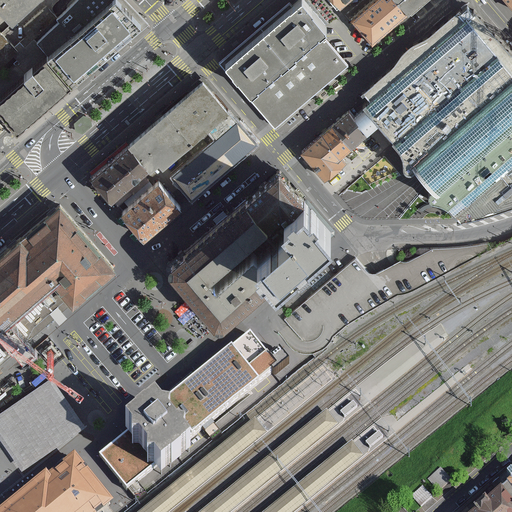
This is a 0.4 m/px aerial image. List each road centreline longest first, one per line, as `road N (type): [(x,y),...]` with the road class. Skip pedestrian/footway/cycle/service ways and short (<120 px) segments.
road 1 (unclassified): [(276,145),(351,235),(472,232),(511,219)]
road 2 (primary): [(57,171),(194,53)]
road 3 (unclassified): [(151,254),(276,145)]
road 4 (primary): [(169,26),(59,121)]
road 5 (unclassified): [(194,53),(276,145)]
